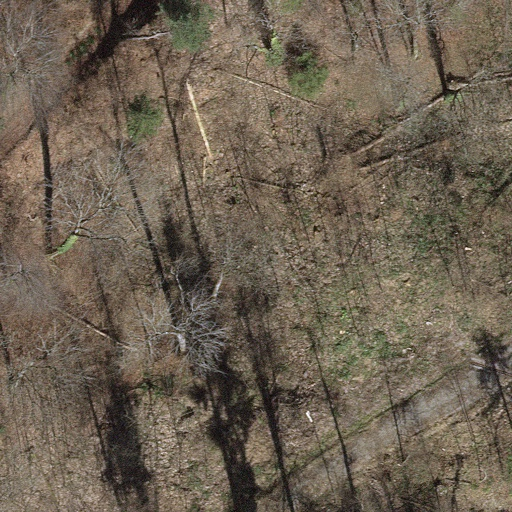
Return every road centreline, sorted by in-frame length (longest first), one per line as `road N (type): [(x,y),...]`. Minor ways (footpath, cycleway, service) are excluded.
road 1 (track): [(511,365),(271,511)]
road 2 (track): [(135,0),(0,139)]
